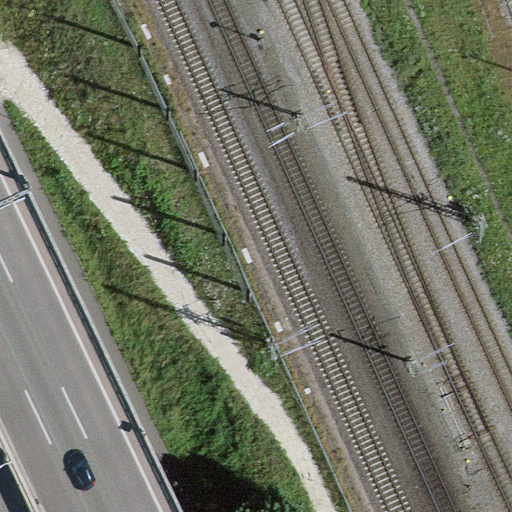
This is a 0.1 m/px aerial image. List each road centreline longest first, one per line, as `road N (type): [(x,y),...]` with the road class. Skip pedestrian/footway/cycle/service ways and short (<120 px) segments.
road 1 (primary): [(125,511),(0,268)]
road 2 (motorway): [(103,511),(0,295)]
